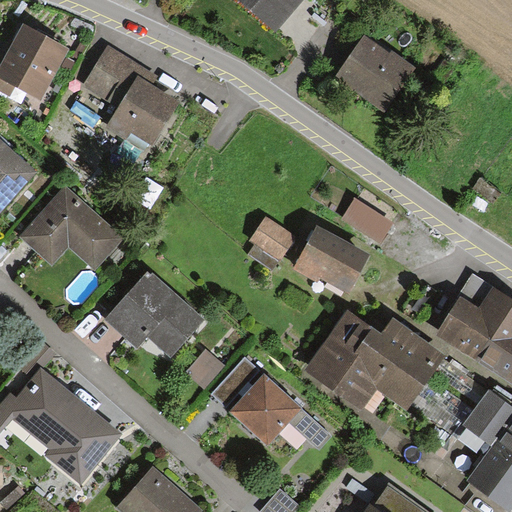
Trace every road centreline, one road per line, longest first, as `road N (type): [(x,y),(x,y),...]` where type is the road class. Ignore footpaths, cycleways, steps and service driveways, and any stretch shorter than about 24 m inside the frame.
road 1 (tertiary): [(87,0),(221,60),(511,259)]
road 2 (residential): [(0,286),(245,496)]
